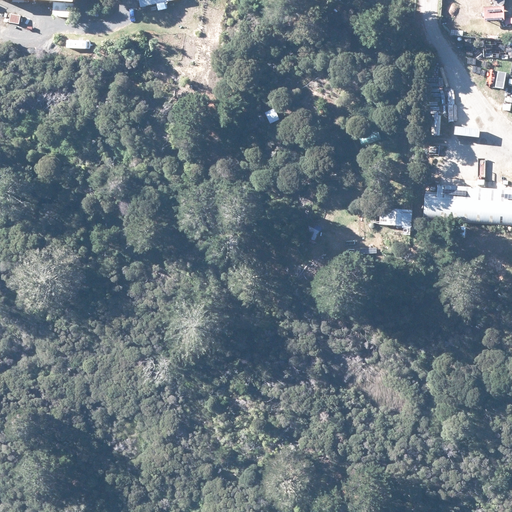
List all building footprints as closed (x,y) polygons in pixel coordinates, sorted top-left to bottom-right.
[(482,24),(503,24),(503,7),(482,7),(482,24)] [(279,106),(266,112),(272,124),(285,118),(279,106)] [(448,123),(431,122),(430,133),(447,134),(448,123)] [(511,227),(511,193),(424,188),(422,222),(511,227)] [(381,207),(381,225),(392,225),(392,232),(413,232),(414,207),(381,207)]
